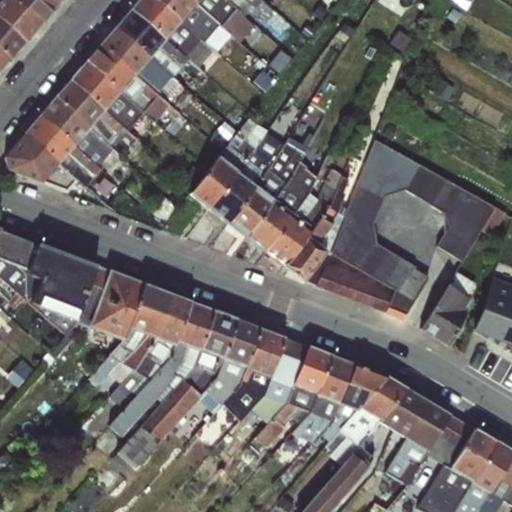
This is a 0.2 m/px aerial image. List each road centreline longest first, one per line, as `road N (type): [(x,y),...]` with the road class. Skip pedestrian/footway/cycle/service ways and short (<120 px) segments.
road 1 (residential): [(511,422),(0,202)]
road 2 (residential): [(0,123),(104,0)]
